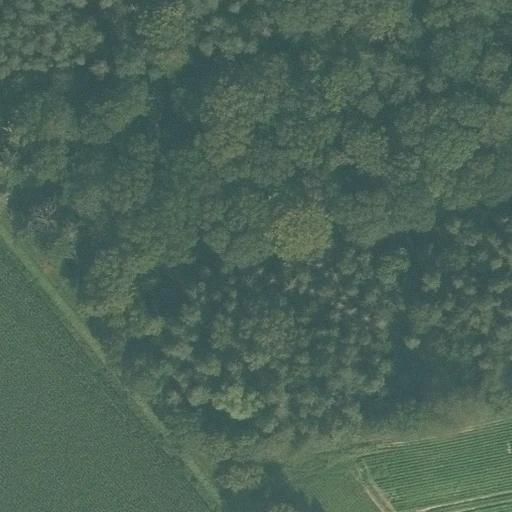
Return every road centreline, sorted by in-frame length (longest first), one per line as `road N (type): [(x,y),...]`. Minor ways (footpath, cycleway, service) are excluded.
road 1 (track): [(0,110),(511,28)]
road 2 (track): [(0,200),(248,511)]
